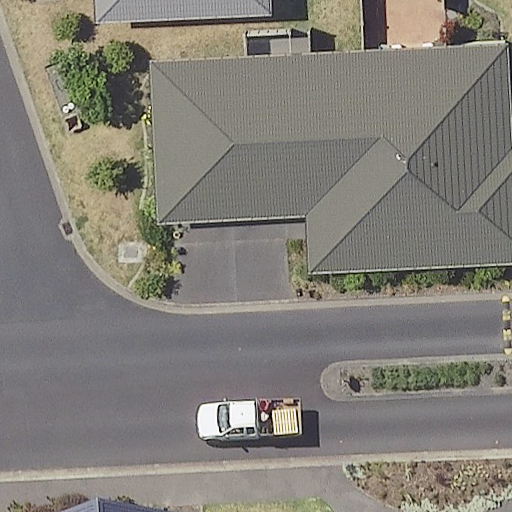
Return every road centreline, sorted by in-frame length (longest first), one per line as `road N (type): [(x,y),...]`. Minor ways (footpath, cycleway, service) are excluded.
road 1 (residential): [(511,382),(74,408)]
road 2 (residential): [(0,178),(74,408)]
